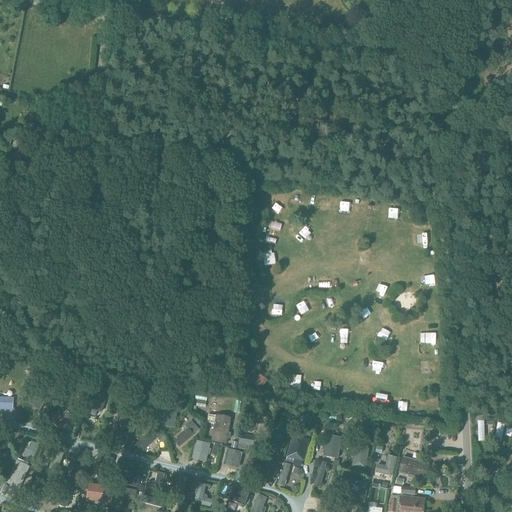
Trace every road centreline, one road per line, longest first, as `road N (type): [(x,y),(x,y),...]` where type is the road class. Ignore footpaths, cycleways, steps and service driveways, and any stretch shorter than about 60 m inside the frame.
road 1 (track): [(258,333),(248,200),(228,193),(210,200),(178,169),(90,153),(104,12)]
road 2 (unclassified): [(469,511),(450,68)]
road 3 (unclassified): [(450,68),(29,0)]
